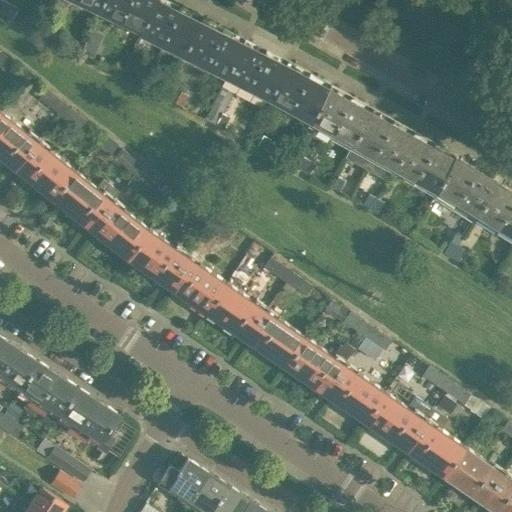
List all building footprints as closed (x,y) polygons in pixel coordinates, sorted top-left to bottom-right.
[(2,0),(0,0),(0,12),(12,19),(18,7),(2,0)] [(80,0),(99,9),(103,0),(80,0)] [(157,0),(103,0),(99,9),(142,30),(157,0)] [(141,32),(183,53),(200,21),(158,0),(157,0),(142,30),(141,32)] [(23,18),(19,26),(32,33),(36,25),(23,18)] [(243,42),(200,21),(183,53),(226,74),(243,42)] [(51,25),(46,36),(53,40),(59,29),(51,25)] [(88,40),(83,51),(93,56),(98,45),(88,40)] [(226,74),(268,95),(285,64),(243,42),(226,74)] [(5,55),(0,60),(0,66),(3,70),(11,60),(5,55)] [(328,87),(285,64),(268,95),(310,119),(328,87)] [(137,68),(131,81),(139,84),(145,73),(137,68)] [(174,101),(174,102),(182,106),(188,95),(184,92),(187,85),(173,78),(164,96),(174,101)] [(310,119),(353,142),(370,111),(328,87),(310,119)] [(46,102),(53,93),(46,88),(39,97),(46,102)] [(52,108),(60,98),(53,93),(46,102),(52,108)] [(59,113),(66,104),(60,98),(52,108),(59,113)] [(216,123),(223,127),(229,116),(222,112),(224,108),(213,102),(205,116),(217,122),(216,123)] [(65,118),(73,109),(66,104),(59,113),(65,118)] [(0,109),(0,155),(52,197),(75,168),(1,108),(0,109)] [(72,123),(79,114),(73,109),(65,118),(72,123)] [(370,111),(353,142),(395,166),(412,134),(370,111)] [(78,129),(86,120),(79,114),(72,123),(78,129)] [(99,132),(92,127),(85,136),(92,141),(99,132)] [(95,144),(109,155),(117,144),(104,133),(95,144)] [(263,133),(257,145),(264,149),(271,137),(263,133)] [(395,166),(437,189),(456,156),(455,155),(454,158),(412,134),(395,166)] [(121,163),(128,153),(122,148),(114,157),(121,163)] [(128,153),(121,163),(127,168),(135,158),(128,153)] [(302,169),(301,170),(309,173),(314,163),(299,154),(294,165),(302,169)] [(440,188),(478,212),(497,182),(456,156),(437,189),(438,190),(440,188)] [(134,173),(141,164),(135,158),(127,168),(134,173)] [(141,164),(134,173),(140,178),(148,169),(141,164)] [(91,228),(127,255),(150,227),(75,168),(52,197),(91,228)] [(147,183),(154,174),(148,169),(140,178),(147,183)] [(154,189),(161,179),(154,174),(147,183),(154,189)] [(346,180),(338,176),(332,187),(339,191),(346,180)] [(478,212),(511,233),(511,190),(497,182),(478,212)] [(363,204),(370,208),(376,197),(369,193),(363,204)] [(384,201),(376,197),(370,208),(377,212),(384,201)] [(198,206),(191,201),(184,211),(191,216),(198,206)] [(198,206),(191,216),(198,220),(205,211),(198,206)] [(205,225),(212,215),(205,211),(198,220),(205,225)] [(212,230),(219,220),(212,215),(205,225),(212,230)] [(219,235),(226,225),(219,220),(212,230),(219,235)] [(226,240),(233,230),(226,225),(219,235),(226,240)] [(127,255),(206,309),(226,280),(150,227),(127,255)] [(444,251),(451,255),(457,245),(462,237),(455,233),(444,251)] [(464,249),(457,245),(451,255),(457,260),(464,249)] [(271,270),(277,261),(270,256),(264,265),(271,270)] [(277,275),(284,265),(277,261),(271,270),(277,275)] [(284,280),(291,270),(284,265),(277,275),(284,280)] [(291,285),(298,275),(291,270),(284,280),(291,285)] [(298,289),(305,280),(298,275),(291,285),(298,289)] [(206,309),(285,363),(305,334),(226,280),(206,309)] [(305,294),(312,285),(305,280),(298,289),(305,294)] [(335,315),(341,305),(332,299),(325,309),(335,315)] [(356,315),(350,310),(343,320),(350,325),(356,315)] [(356,315),(350,325),(357,330),(363,320),(356,315)] [(370,325),(363,320),(357,330),(364,335),(370,325)] [(371,339),(377,329),(370,325),(364,335),(371,339)] [(378,344),(384,334),(377,329),(371,339),(378,344)] [(108,430),(120,412),(0,333),(0,377),(106,447),(114,434),(108,430)] [(285,363),(363,417),(384,387),(305,334),(285,363)] [(385,349),(392,339),(384,334),(378,344),(385,349)] [(429,379),(436,370),(429,365),(422,374),(429,379)] [(443,374),(436,370),(429,379),(436,384),(443,374)] [(449,379),(443,374),(436,384),(443,389),(449,379)] [(449,379),(443,389),(450,393),(456,384),(449,379)] [(450,393),(456,398),(463,388),(456,384),(450,393)] [(363,417),(442,472),(463,441),(384,387),(363,417)] [(463,403),(470,393),(463,388),(456,398),(463,403)] [(454,403),(444,396),(438,405),(448,412),(454,403)] [(0,426),(16,437),(23,426),(0,410),(0,426)] [(501,429),(508,434),(511,428),(511,421),(508,419),(501,429)] [(35,449),(46,457),(54,444),(44,437),(35,449)] [(442,472),(501,511),(511,511),(511,474),(463,441),(442,472)] [(54,444),(46,457),(83,481),(92,468),(54,444)] [(179,470),(171,465),(158,483),(188,504),(192,498),(209,471),(189,457),(182,468),(180,467),(179,470)] [(81,483),(59,469),(50,483),(72,497),(81,483)] [(229,484),(209,471),(192,498),(212,511),(229,484)] [(239,511),(248,497),(229,484),(212,511),(213,511),(239,511)] [(33,494),(28,501),(44,511),(61,511),(68,503),(43,487),(36,497),(33,494)] [(270,511),(248,497),(239,511),(270,511)] [(44,511),(28,501),(24,507),(28,510),(26,511),(44,511)]
